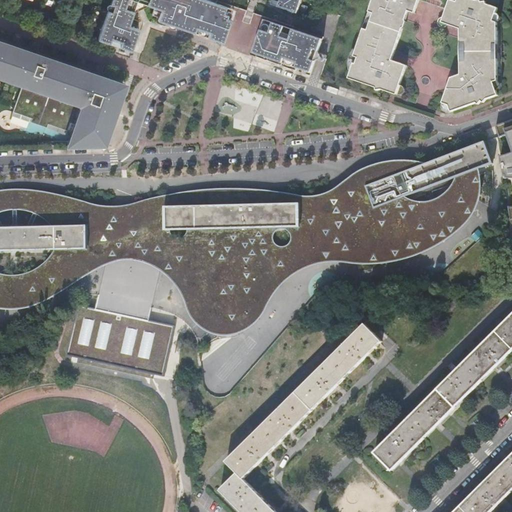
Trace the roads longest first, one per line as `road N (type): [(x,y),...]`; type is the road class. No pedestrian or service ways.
road 1 (unclassified): [(511,108),(446,131),(203,62),(151,88),(119,153),(0,160)]
road 2 (residential): [(511,426),(426,511)]
